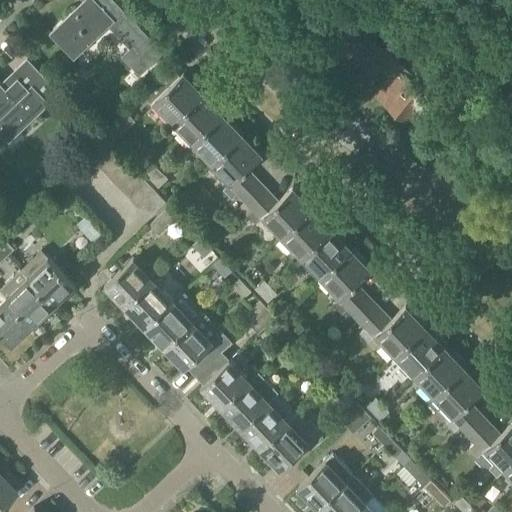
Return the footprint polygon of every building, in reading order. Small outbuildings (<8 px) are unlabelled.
[(82,0),(49,32),(73,57),(107,25),(130,48),(121,56),(128,64),(129,63),(140,75),(163,53),(152,41),(153,40),(114,0),(82,0)] [(396,70),(402,64),(375,41),(369,48),(345,23),(309,56),(336,85),(350,72),(346,67),(359,55),(385,77),(370,94),(404,123),(427,96),(396,70)] [(0,130),(9,140),(49,101),(59,92),(27,58),(12,73),(17,78),(7,88),(0,80),(0,130)] [(174,120),(202,93),(183,72),(154,99),(174,120)] [(202,93),(174,120),(193,140),(222,113),(202,93)] [(126,111),(105,130),(114,140),(134,120),(126,111)] [(222,113),(193,140),(213,161),(241,134),(222,113)] [(89,122),(77,133),(87,144),(99,133),(89,122)] [(93,159),(110,143),(101,134),(84,150),(93,159)] [(261,154),(241,134),(213,161),(232,181),(223,189),(231,197),(236,193),(244,202),(262,184),(247,167),(261,154)] [(118,151),(110,143),(93,159),(101,168),(118,151)] [(118,151),(101,168),(109,176),(126,160),(118,151)] [(126,160),(109,176),(117,185),(134,168),(126,160)] [(152,180),(161,171),(155,164),(146,173),(152,180)] [(134,168),(117,185),(125,193),(142,177),(134,168)] [(168,178),(161,171),(152,180),(158,186),(168,178)] [(150,185),(142,177),(125,193),(133,201),(150,185)] [(262,184),(244,202),(251,209),(247,214),(255,223),(264,215),(283,235),(312,207),(292,187),(278,200),(262,184)] [(150,185),(133,201),(141,210),(158,193),(150,185)] [(165,201),(158,193),(141,210),(148,217),(165,201)] [(149,224),(157,233),(177,213),(169,205),(149,224)] [(331,228),(312,207),(283,235),(302,255),(331,228)] [(331,228),(302,255),(321,276),(350,248),(331,228)] [(3,237),(0,240),(0,247),(8,256),(15,249),(3,237)] [(204,255),(211,249),(200,237),(193,243),(204,255)] [(8,256),(0,247),(0,260),(1,262),(8,256)] [(370,269),(350,248),(321,276),(341,296),(333,303),(341,312),(345,308),(347,309),(341,314),(347,320),(352,315),(353,316),(371,299),(355,282),(370,269)] [(41,249),(20,269),(54,304),(75,284),(41,249)] [(125,305),(153,278),(133,257),(104,284),(125,305)] [(224,277),(231,270),(220,258),(213,264),(224,277)] [(54,304),(20,269),(0,288),(0,290),(6,296),(34,324),(54,304)] [(173,299),(153,278),(125,305),(144,326),(173,299)] [(244,297),(251,291),(239,279),(232,285),(244,297)] [(261,295),(270,286),(264,279),(254,288),(261,295)] [(277,293),(270,286),(261,295),(267,302),(277,293)] [(6,296),(0,301),(0,331),(13,344),(34,324),(6,296)] [(173,299),(144,326),(164,346),(192,319),(173,299)] [(250,325),(268,308),(259,299),(242,315),(250,325)] [(395,353),(424,326),(405,305),(390,319),(374,302),(356,319),(364,327),(359,332),(368,341),(376,333),(395,353)] [(275,316),(268,308),(250,325),(258,332),(275,316)] [(192,319),(164,346),(184,368),(213,341),(192,319)] [(278,331),(289,342),(295,337),(284,325),(278,331)] [(444,346),(424,326),(395,353),(415,374),(444,346)] [(444,346),(415,374),(435,394),(463,367),(444,346)] [(307,364),(319,376),(326,369),(315,357),(307,364)] [(221,406),(250,379),(230,358),(201,385),(221,406)] [(463,367),(435,394),(427,401),(436,410),(440,406),(450,417),(445,422),(453,431),(458,427),(466,435),(484,417),(468,401),(483,387),(463,367)] [(327,385),(339,396),(346,388),(334,377),(327,385)] [(269,400),(250,379),(221,406),(241,427),(269,400)] [(270,401),(269,400),(241,427),(261,448),(296,413),(278,394),(270,401)] [(373,413),(382,403),(376,397),(367,406),(373,413)] [(345,424),(362,407),(354,399),(337,415),(345,424)] [(389,410),(382,403),(373,413),(380,419),(389,410)] [(370,416),(362,407),(345,424),(353,432),(370,416)] [(296,413),(261,448),(281,469),(305,445),(309,448),(323,436),(309,420),(306,423),(296,413)] [(484,417),(466,435),(473,443),(468,447),(477,456),(485,448),(504,468),(511,460),(511,422),(500,434),(484,417)] [(384,445),(391,438),(379,425),(372,432),(384,445)] [(411,459),(391,438),(384,445),(404,466),(411,459)] [(325,459),(297,486),(317,507),(346,480),(353,473),(332,452),(325,459)] [(411,459),(404,466),(424,486),(431,479),(411,459)] [(0,471),(0,504),(16,489),(0,471)] [(346,480),(317,507),(322,511),(353,511),(365,500),(373,493),(353,473),(346,480)] [(431,479),(424,486),(444,506),(451,500),(431,479)] [(365,500),(353,511),(390,511),(373,493),(365,500)] [(462,496),(455,502),(464,511),(471,505),(462,496)]
